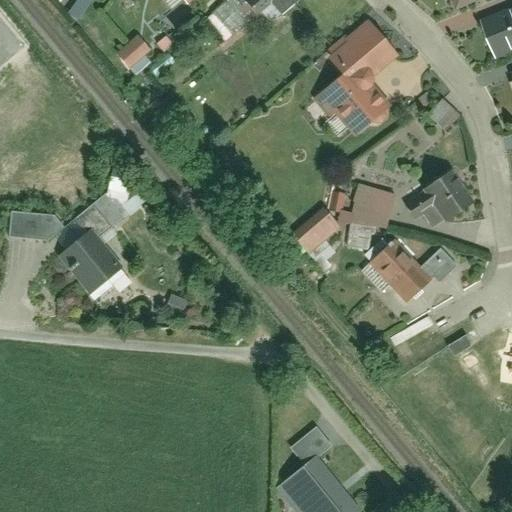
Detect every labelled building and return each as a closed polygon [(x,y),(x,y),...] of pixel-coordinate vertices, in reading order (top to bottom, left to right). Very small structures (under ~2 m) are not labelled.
[(180,0),(188,8),(197,0),(180,0)] [(257,0),(274,22),(303,0),(257,0)] [(511,9),(482,23),(497,58),(511,51),(511,9)] [(324,60),(340,80),(313,102),(346,144),(382,116),(359,87),(393,60),(366,27),(324,60)] [(111,58),(127,76),(150,56),(134,38),(111,58)] [(446,99),(425,114),(441,136),(462,121),(446,99)] [(446,174),(416,197),(440,230),(470,207),(446,174)] [(130,176),(112,175),(110,201),(129,202),(130,176)] [(337,190),(335,232),(381,234),(383,191),(337,190)] [(100,199),(60,234),(71,247),(54,262),(86,297),(121,267),(100,243),(122,224),(100,199)] [(278,242),(298,264),(333,233),(313,211),(278,242)] [(7,215),(6,242),(48,243),(49,215),(7,215)] [(398,242),(366,270),(400,307),(431,279),(398,242)] [(292,452),(305,467),(316,458),(331,446),(318,431),(292,452)] [(360,511),(362,511),(316,458),(305,467),(278,488),(298,511),(360,511)]
